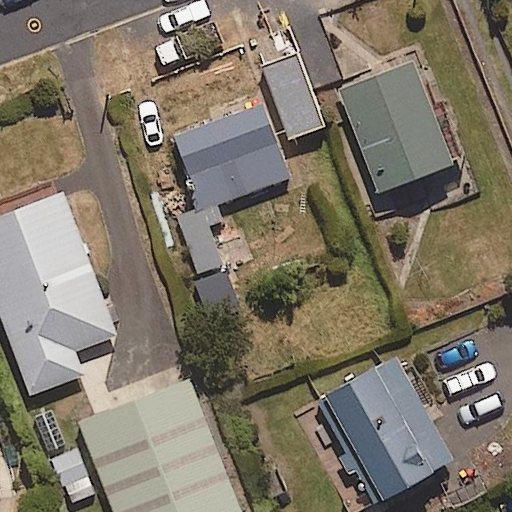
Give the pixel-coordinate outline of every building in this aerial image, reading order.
[(265,67),(291,141),(326,128),(300,55),(265,67)] [(433,108),(419,65),(340,90),(379,213),(399,207),(394,190),(467,167),(447,104),(433,108)] [(280,146),(265,104),(173,137),(198,206),(171,216),(193,276),(224,265),(212,231),(225,226),(218,206),(292,179),(280,146)] [(118,337),(67,198),(0,222),(0,308),(32,397),(85,378),(76,353),(118,337)] [(376,511),(378,511),(445,476),(463,509),(490,494),(472,461),(459,468),(399,360),(318,405),(376,511)] [(240,511),(188,376),(80,418),(115,511),(240,511)] [(96,494),(77,451),(53,461),(71,504),(96,494)]
